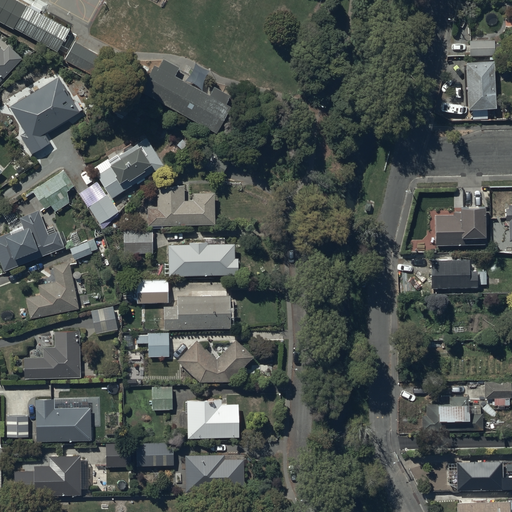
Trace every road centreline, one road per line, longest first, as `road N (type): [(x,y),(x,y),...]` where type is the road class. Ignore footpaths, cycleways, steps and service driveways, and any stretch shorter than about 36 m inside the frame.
road 1 (residential): [(327,511),(310,471),(300,387),(312,144)]
road 2 (residential): [(406,153),(380,251),(381,407),(389,473),(409,511)]
road 3 (residential): [(438,0),(406,153)]
